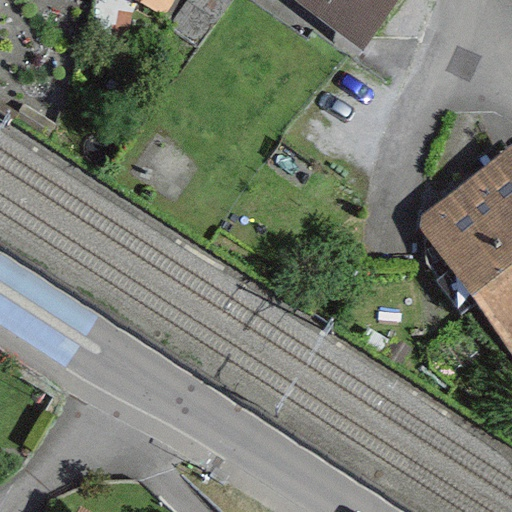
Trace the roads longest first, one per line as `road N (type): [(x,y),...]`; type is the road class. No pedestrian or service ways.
road 1 (residential): [(0,283),(354,511)]
road 2 (residential): [(386,240),(397,161),(417,99),(445,54),(488,17)]
